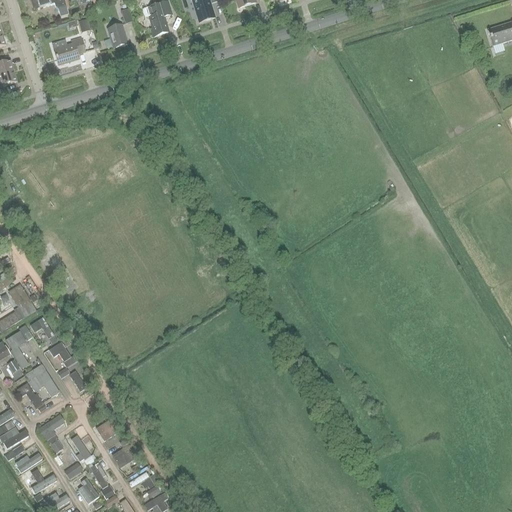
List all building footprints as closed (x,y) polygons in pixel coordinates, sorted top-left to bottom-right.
[(59,12),(67,10),(64,0),(29,0),(33,11),(54,5),(55,9),(59,12)] [(211,5),(217,3),(216,0),(190,0),(198,24),(215,19),(211,5)] [(236,0),(240,10),(255,5),(253,0),(236,0)] [(171,16),(167,3),(162,4),(149,8),(147,9),(150,18),(149,18),(149,19),(153,29),(151,30),(153,38),(168,34),(164,18),(171,16)] [(125,26),(133,23),(129,10),(121,12),(125,26)] [(81,34),(90,32),(87,21),(78,23),(81,34)] [(492,47),(511,41),(511,23),(487,31),(492,47)] [(114,50),(127,46),(121,27),(108,31),(114,50)] [(77,56),(85,53),(81,40),(71,43),(72,46),(54,52),(58,66),(70,63),(79,61),(77,56)] [(0,76),(13,72),(10,62),(0,64),(0,76)] [(0,76),(0,94),(5,93),(3,87),(17,83),(13,72),(0,76)] [(8,273),(0,277),(0,282),(0,283),(10,277),(8,273)] [(20,286),(8,294),(25,321),(37,313),(20,286)] [(33,304),(38,301),(34,295),(29,298),(33,304)] [(56,340),(44,319),(31,327),(35,333),(42,329),(50,344),(52,346),(58,343),(56,340)] [(33,338),(25,327),(19,330),(27,342),(33,338)] [(6,341),(9,346),(12,351),(11,352),(22,369),(28,366),(18,348),(26,343),(20,333),(6,341)] [(0,361),(11,355),(6,347),(4,343),(0,345),(0,361)] [(58,356),(66,369),(76,363),(73,358),(71,359),(62,344),(50,352),(54,358),(58,356)] [(51,399),(60,393),(42,366),(26,376),(29,382),(34,379),(34,380),(29,383),(35,393),(44,387),(51,399)] [(77,375),(75,373),(69,377),(80,394),(81,393),(87,390),(77,375)] [(35,397),(27,385),(18,392),(22,398),(25,396),(36,411),(43,405),(37,396),(35,397)] [(96,405),(89,409),(99,425),(106,421),(96,405)] [(0,427),(15,418),(11,410),(0,417),(0,427)] [(58,442),(59,441),(53,432),(66,424),(61,416),(39,431),(43,438),(44,438),(56,455),(63,450),(58,442)] [(97,431),(100,436),(104,443),(119,434),(115,427),(111,422),(97,431)] [(20,436),(16,429),(9,434),(5,436),(0,438),(0,440),(3,446),(20,436)] [(12,448),(29,437),(26,432),(9,443),(5,446),(8,450),(12,448)] [(91,457),(77,437),(72,441),(81,454),(76,458),(84,469),(97,460),(93,455),(91,457)] [(25,451),(22,446),(13,451),(17,457),(25,451)] [(116,462),(130,453),(127,447),(113,457),(116,462)] [(18,469),(17,469),(21,475),(43,461),(40,455),(30,461),(28,458),(16,465),(18,469)] [(83,472),(78,464),(64,473),(69,481),(83,472)] [(103,490),(108,487),(98,470),(93,473),(103,490)] [(146,473),(129,484),(132,489),(140,484),(142,487),(146,484),(149,488),(154,485),(146,473)] [(54,477),(34,490),(37,496),(58,483),(54,477)] [(99,498),(86,480),(81,484),(83,488),(78,491),(88,506),(99,498)] [(115,495),(110,487),(101,493),(106,501),(115,495)] [(160,493),(157,487),(147,493),(150,498),(160,493)] [(159,509),(160,511),(164,511),(167,511),(163,503),(168,500),(165,494),(159,498),(144,507),(146,511),(149,511),(153,510),(154,511),(159,509)] [(56,495),(42,503),(47,511),(54,511),(70,502),(67,496),(60,501),(59,500),(56,495)] [(116,497),(105,503),(109,509),(119,503),(116,497)] [(132,511),(126,501),(121,504),(125,511),(132,511)]
